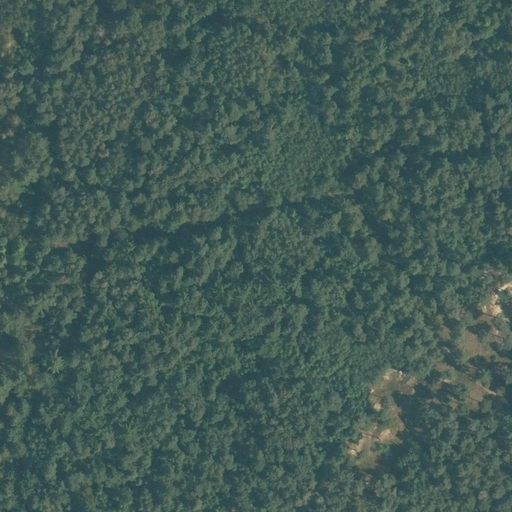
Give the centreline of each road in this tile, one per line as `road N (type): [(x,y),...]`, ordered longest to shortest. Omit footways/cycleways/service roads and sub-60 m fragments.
road 1 (track): [(511,402),(462,355),(372,211),(340,187),(271,189),(74,227)]
road 2 (track): [(74,227),(86,295),(21,442),(14,511)]
